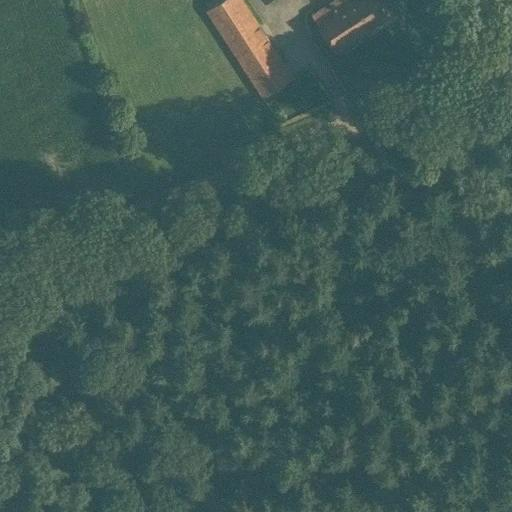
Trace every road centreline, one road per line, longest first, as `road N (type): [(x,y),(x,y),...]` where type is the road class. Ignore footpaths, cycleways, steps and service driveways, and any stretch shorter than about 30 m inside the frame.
road 1 (track): [(511,62),(19,268)]
road 2 (track): [(74,373),(155,511)]
